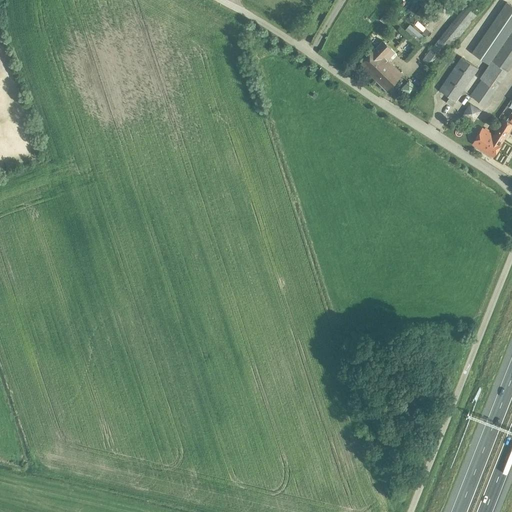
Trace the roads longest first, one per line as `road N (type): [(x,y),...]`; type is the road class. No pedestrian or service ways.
road 1 (unclassified): [(511,192),(283,35),(218,0)]
road 2 (unclassified): [(410,511),(511,255)]
road 3 (motorway): [(511,366),(454,511)]
